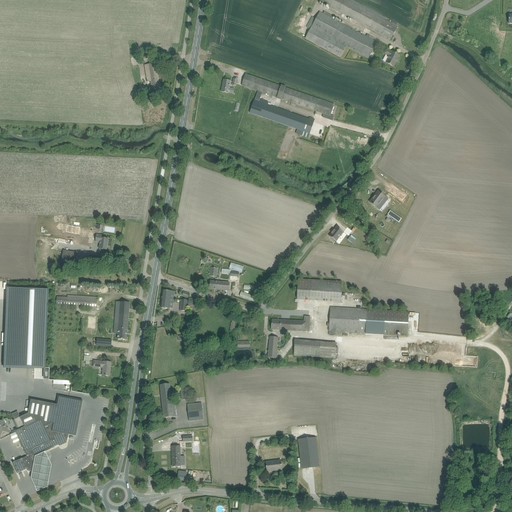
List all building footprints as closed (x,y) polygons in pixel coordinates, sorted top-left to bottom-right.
[(351,0),(319,0),(319,1),(390,40),(397,27),(385,20),(386,18),(351,0)] [(310,29),(305,39),(341,58),(346,46),(364,56),(368,58),(377,42),(372,40),(369,38),(370,36),(367,34),(366,37),(330,18),(331,15),(324,12),(323,14),(319,12),(316,19),(312,17),(306,27),(310,29)] [(386,63),(394,67),(400,56),(392,52),(387,50),(385,54),(389,57),(386,63)] [(156,64),(152,64),(145,65),(148,82),(151,82),(152,90),(161,89),(156,64)] [(242,86),(258,91),(254,100),(250,113),(298,130),(300,130),(298,135),(308,138),(310,134),(314,121),(267,105),(268,102),(260,99),(261,94),(271,97),(272,96),(330,117),(334,105),(246,74),(242,86)] [(231,81),(229,81),(224,80),(221,92),(228,93),(233,94),(234,89),(229,88),(231,81)] [(370,202),(373,205),(376,208),(385,197),(378,191),(370,202)] [(386,215),(399,222),(401,218),(389,211),(386,215)] [(375,218),(371,222),(378,229),(382,224),(375,218)] [(337,227),(329,236),(336,242),(343,232),(337,227)] [(96,242),(100,243),(99,251),(104,252),(104,250),(106,250),(108,239),(101,238),(102,236),(97,235),(96,242)] [(64,251),(62,263),(75,265),(77,253),(64,251)] [(244,266),(231,263),(230,269),(242,272),(244,266)] [(297,299),(341,302),(342,282),(298,280),(297,299)] [(210,281),(210,284),(210,289),(229,291),(230,283),(210,281)] [(7,288),(4,367),(45,368),(48,290),(7,288)] [(163,290),(162,300),(168,300),(168,298),(174,299),(174,292),(175,292),(173,291),(173,290),(170,290),(170,291),(163,290)] [(241,291),(240,296),(252,301),(253,301),(255,298),(255,296),(254,296),(252,295),(241,291)] [(57,305),(92,308),(92,310),(96,310),(96,308),(97,300),(58,298),(57,305)] [(168,300),(162,300),(161,308),(162,308),(162,309),(163,309),(164,309),(165,309),(165,308),(169,309),(169,308),(172,309),(174,299),(168,298),(168,300)] [(116,302),(114,330),(115,330),(118,330),(117,339),(122,340),(127,340),(130,303),(117,302),(116,302)] [(329,331),(331,331),(330,336),(341,336),(341,332),(366,334),(407,335),(408,312),(367,310),(331,308),(330,323),(327,323),(327,327),(329,327),(329,331)] [(271,330),(276,330),(309,332),(310,317),(304,316),(304,322),(277,320),(272,320),(271,330)] [(86,334),(95,334),(96,318),(87,318),(86,334)] [(268,358),(276,358),(278,338),(270,337),(268,358)] [(294,356),(319,358),(335,359),(336,344),(320,343),(295,340),(294,356)] [(102,376),(104,376),(110,376),(111,362),(94,361),(93,367),(101,368),(101,367),(103,367),(102,376)] [(170,384),(165,385),(160,385),(164,418),(176,417),(173,392),(170,392),(170,384)] [(27,456),(12,463),(17,474),(27,469),(27,471),(32,472),(35,456),(54,448),(54,447),(58,445),(59,443),(62,442),(63,442),(67,440),(68,435),(76,436),(83,401),(78,400),(58,396),(57,405),(31,400),(28,414),(20,417),(15,420),(19,429),(15,430),(27,456)] [(192,404),(187,404),(189,421),(203,419),(202,403),(192,404)] [(0,421),(0,434),(1,437),(9,433),(3,420),(2,420),(0,421)] [(299,440),(301,464),(302,469),(319,467),(316,438),(299,440)] [(180,446),(172,446),(173,467),(181,466),(180,446)] [(52,466),(45,451),(35,456),(31,478),(37,492),(48,487),(52,466)] [(266,463),(266,467),(267,472),(282,470),(281,461),(266,463)] [(179,471),(178,474),(178,480),(186,481),(187,476),(185,475),(185,472),(179,471)]
